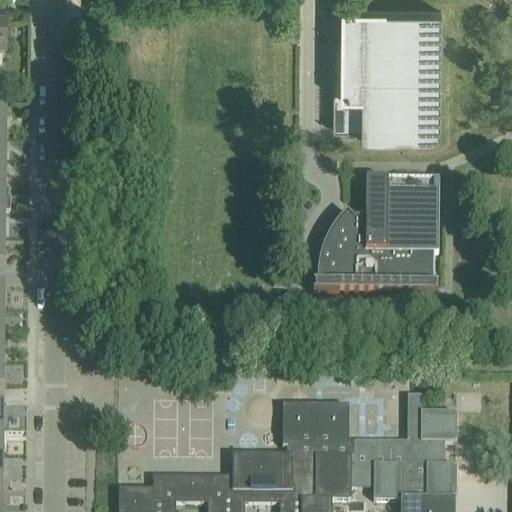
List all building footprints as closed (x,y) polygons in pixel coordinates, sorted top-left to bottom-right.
[(439,141),(441,11),(342,11),(342,42),(333,42),(333,130),(361,131),(361,141),(439,141)] [(438,256),(439,182),(365,181),(364,220),(352,220),(349,216),(341,225),(333,235),(328,246),(323,258),(321,270),(320,282),(321,282),(320,286),(313,286),(313,287),(315,287),(315,295),(313,295),(313,296),(437,297),(437,296),(435,296),(435,288),(437,288),(437,287),(433,287),(433,256),(438,256)] [(4,199),(4,189),(0,189),(0,214),(4,214),(10,214),(10,199),(4,199)] [(290,377),(290,366),(259,366),(259,376),(290,377)] [(331,511),(332,503),(350,503),(350,491),(355,491),(355,483),(373,483),(373,503),(402,504),(402,511),(453,511),(453,504),(456,504),(456,468),(442,468),(442,464),(435,464),(435,445),(456,445),(456,415),(421,415),(421,398),(407,398),(407,444),(354,444),(348,444),(349,408),(283,408),(282,450),(287,450),(287,458),(232,458),(232,480),(153,479),(153,493),(118,493),(118,511),(331,511)]
